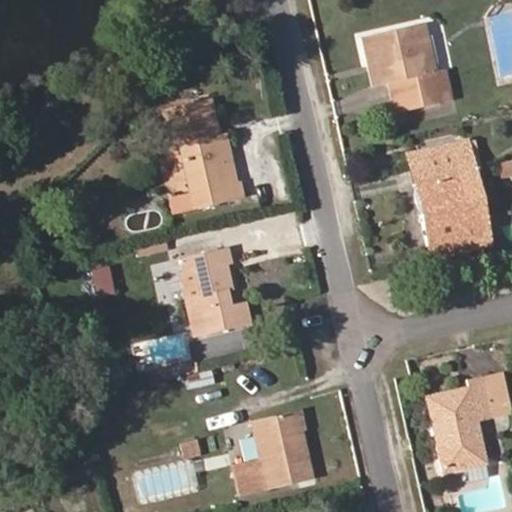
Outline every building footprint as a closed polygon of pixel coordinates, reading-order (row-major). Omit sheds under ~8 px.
[(253,40),(249,23),(234,27),(237,44),(253,40)] [(446,79),(443,69),(434,71),(423,24),(361,37),(367,66),(372,65),(376,86),(390,83),(397,112),(440,102),(436,81),(446,79)] [(376,86),(372,65),(367,66),(372,87),(376,86)] [(451,100),(446,79),(436,81),(440,102),(451,100)] [(217,135),(210,99),(202,100),(209,131),(204,132),(206,138),(217,135)] [(228,184),(217,135),(206,138),(204,132),(209,131),(202,100),(162,110),(169,144),(178,142),(190,193),(170,198),(173,214),(242,198),(238,182),(235,182),(228,184)] [(235,182),(224,133),(218,135),(228,184),(235,182)] [(468,226),(458,182),(475,179),(466,142),(405,155),(412,186),(418,185),(425,214),(419,215),(428,258),(489,245),(484,223),(468,226)] [(511,173),(511,162),(498,165),(499,175),(511,173)] [(484,223),(475,179),(458,182),(468,226),(484,223)] [(425,214),(418,185),(412,186),(419,215),(425,214)] [(229,306),(226,292),(231,290),(225,265),(229,264),(225,248),(181,258),(184,274),(179,275),(194,337),(249,324),(244,302),(229,306)] [(113,293),(107,268),(91,272),(97,297),(113,293)] [(214,383),(211,371),(185,377),(188,389),(214,383)] [(505,399),(499,372),(482,376),(488,403),(505,399)] [(483,455),(475,420),(491,417),(490,412),(507,409),(505,399),(488,403),(482,376),(465,380),(466,388),(425,397),(434,435),(436,434),(438,443),(436,444),(442,473),(465,467),(463,460),(483,455)] [(304,431),(299,409),(288,412),(295,443),(302,441),(300,432),(304,431)] [(508,413),(507,409),(490,412),(491,417),(508,413)] [(311,480),(302,441),(295,443),(288,412),(250,420),(259,459),(234,465),(241,496),(311,480)] [(199,453),(196,440),(180,445),(183,458),(199,453)] [(485,463),(483,455),(463,460),(465,467),(485,463)] [(132,473),(138,501),(197,488),(191,461),(132,473)]
